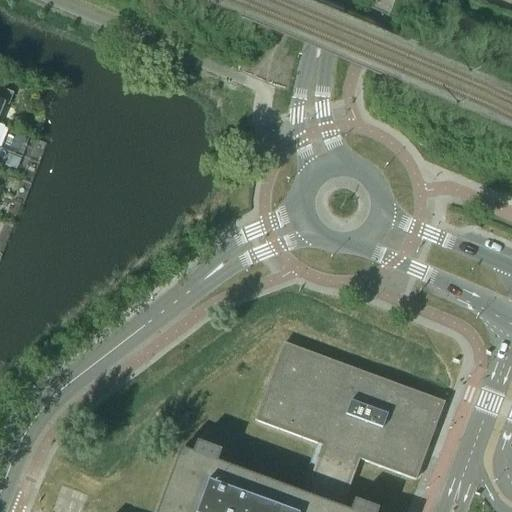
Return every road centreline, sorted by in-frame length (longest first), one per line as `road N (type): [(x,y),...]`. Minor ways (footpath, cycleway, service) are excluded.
road 1 (residential): [(0,491),(43,405),(213,271)]
road 2 (tertiary): [(355,242),(511,321)]
road 3 (tertiary): [(511,269),(380,212)]
road 4 (tertiary): [(316,54),(295,107),(310,176)]
